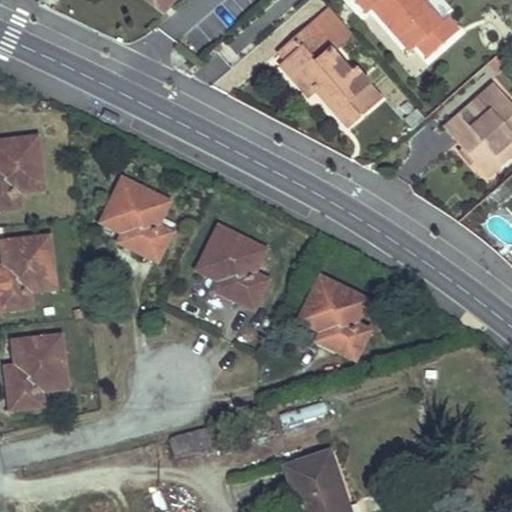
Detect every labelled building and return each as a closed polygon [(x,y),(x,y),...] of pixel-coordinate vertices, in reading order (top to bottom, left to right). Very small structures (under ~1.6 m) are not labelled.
[(150,0),(163,10),(171,0),(150,0)] [(358,0),(368,12),(374,7),(412,50),(444,22),(424,0),(358,0)] [(330,8),(315,22),(337,48),(353,34),(330,8)] [(315,22),(296,38),(301,45),(286,59),(280,65),(309,96),(323,84),(332,93),(325,98),(349,125),(382,97),(358,70),(353,73),(333,51),(337,48),(315,22)] [(296,38),(281,52),(286,59),(301,45),(296,38)] [(413,75),(426,62),(414,50),(401,63),(413,75)] [(511,102),(495,84),(471,104),(484,120),(458,143),(480,167),(511,139),(511,102)] [(471,104),(445,128),(458,143),(484,120),(471,104)] [(511,139),(480,167),(488,176),(511,154),(511,139)] [(39,141),(0,144),(0,210),(20,209),(18,195),(45,191),(39,141)] [(170,204),(124,180),(101,222),(142,241),(136,251),(157,262),(172,233),(158,226),(170,204)] [(266,251),(219,228),(198,269),(241,290),(236,301),(254,309),(268,281),(255,274),(266,251)] [(50,239),(2,244),(7,290),(0,291),(0,311),(31,308),(30,292),(56,289),(50,239)] [(368,303),(321,279),(301,320),(342,342),(338,350),(356,361),(370,332),(357,324),(368,303)] [(61,338),(13,343),(18,387),(8,389),(10,411),(42,408),(41,391),(66,387),(61,338)] [(233,423),(172,439),(178,463),(240,447),(233,423)]
